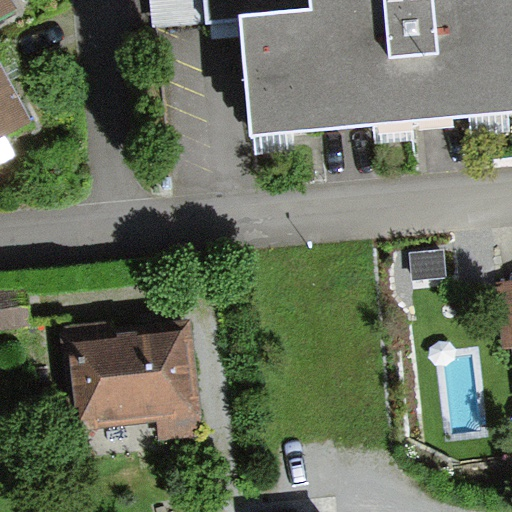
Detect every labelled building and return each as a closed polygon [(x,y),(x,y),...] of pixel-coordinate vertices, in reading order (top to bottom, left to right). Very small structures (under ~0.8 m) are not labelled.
[(13,0),(0,0),(0,15),(17,6),(13,0)] [(203,0),(205,21),(242,17),(313,11),(312,0),(203,0)] [(511,0),(312,0),(313,11),(242,17),(252,134),(511,112),(511,0)] [(0,62),(0,131),(29,116),(0,62)] [(511,279),(492,282),(500,353),(511,352),(511,355),(511,279)] [(26,289),(0,291),(0,330),(29,327),(26,289)] [(192,315),(65,327),(76,428),(160,418),(162,439),(204,435),(192,315)]
